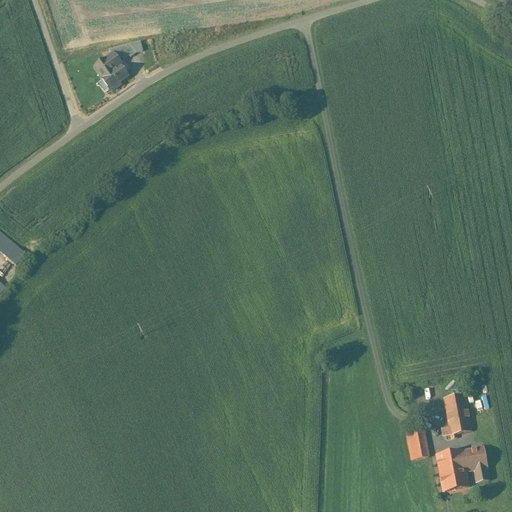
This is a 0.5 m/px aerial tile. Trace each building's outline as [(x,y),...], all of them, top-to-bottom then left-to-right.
[(130,45),(109,51),(117,63),(123,59),(124,61),(129,57),(130,59),(136,54),(130,45)] [(121,66),(113,72),(105,60),(93,68),(102,80),(101,81),(109,92),(112,89),(114,91),(121,86),(119,84),(129,77),(121,66)] [(25,254),(0,233),(0,252),(16,266),(25,254)] [(442,423),(444,431),(475,426),(468,389),(445,393),(450,422),(442,423)] [(407,424),(413,456),(433,453),(427,420),(407,424)] [(488,440),(438,449),(444,487),(472,483),(469,467),(476,466),(478,478),(494,475),(488,440)]
